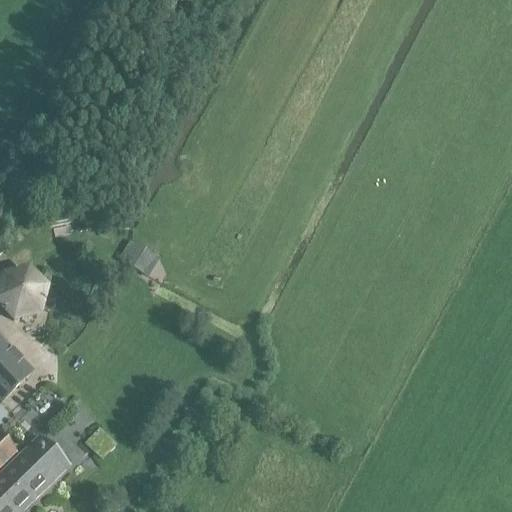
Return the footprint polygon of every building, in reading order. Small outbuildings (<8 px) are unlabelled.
[(149,278),(161,258),(132,240),(119,260),(149,278)] [(0,283),(0,308),(13,322),(38,315),(44,291),(26,272),(1,279),(0,283)] [(0,343),(0,400),(2,402),(31,374),(20,363),(22,361),(12,351),(9,353),(0,343)] [(0,429),(13,418),(1,405),(0,406),(0,429)] [(104,460),(118,447),(101,429),(86,443),(104,460)] [(0,470),(15,456),(16,455),(0,438),(0,470)] [(25,511),(69,469),(40,440),(0,478),(0,511),(25,511)]
